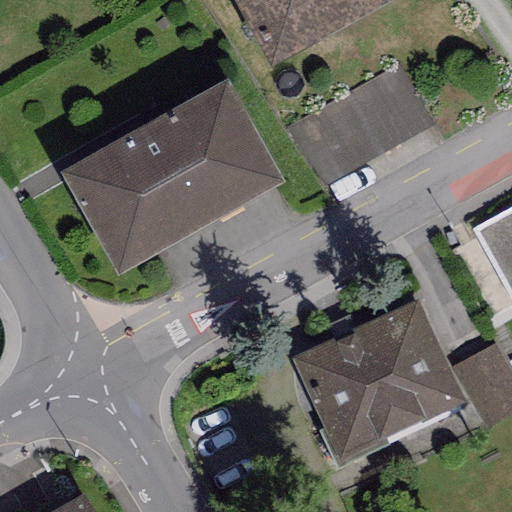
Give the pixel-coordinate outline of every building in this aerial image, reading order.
[(226,0),(270,80),(417,0),(226,0)] [(434,127),(399,65),(287,129),(322,190),(383,156),(434,127)] [(228,93),(60,186),(117,288),(285,195),(228,93)] [(511,210),(471,233),(511,307),(511,210)] [(417,307),(290,366),(321,433),(317,435),(335,475),(387,451),(385,447),(465,410),(417,307)] [(461,364),(494,424),(511,413),(511,355),(504,341),(461,364)]
